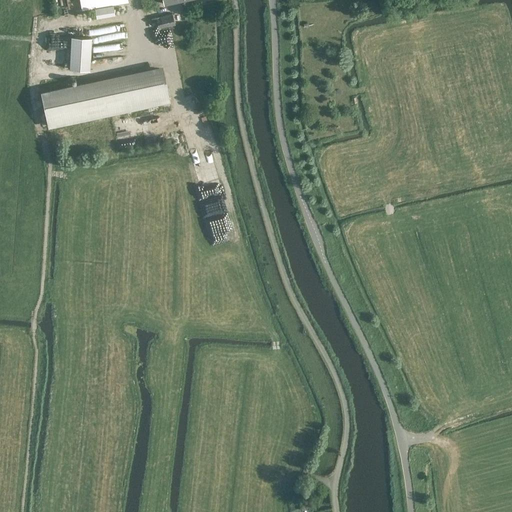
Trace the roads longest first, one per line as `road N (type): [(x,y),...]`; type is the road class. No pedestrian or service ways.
road 1 (unclassified): [(273,0),(289,161),(327,272),(396,420),(408,511)]
road 2 (unclassified): [(337,511),(342,393),(288,287),(257,183),(237,87),(234,0)]
road 3 (track): [(34,39),(31,88),(50,162),(21,511)]
road 4 (unknown): [(133,0),(138,46),(165,61),(178,112)]
